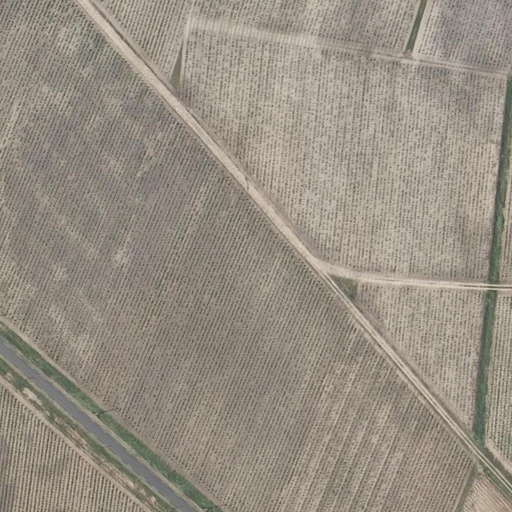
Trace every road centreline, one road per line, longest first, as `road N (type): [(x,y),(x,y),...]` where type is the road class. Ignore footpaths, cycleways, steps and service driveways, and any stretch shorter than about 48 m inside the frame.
road 1 (track): [(83,0),(511,490)]
road 2 (residential): [(204,511),(0,340)]
